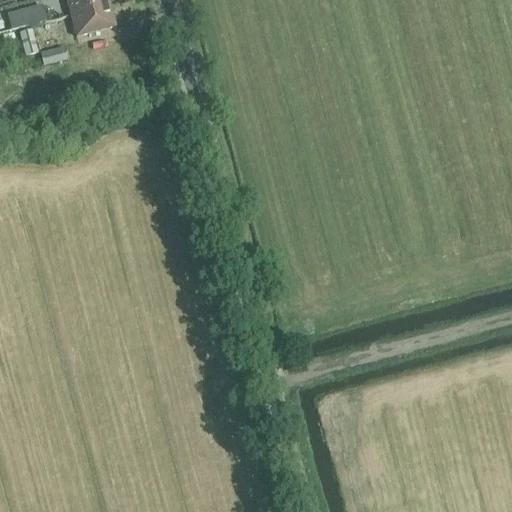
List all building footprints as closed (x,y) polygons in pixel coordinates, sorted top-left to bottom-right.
[(107,7),(105,0),(63,0),(68,18),(107,7)] [(42,7),(7,17),(11,33),(46,24),(42,7)] [(113,29),(107,7),(68,18),(74,39),(113,29)] [(20,34),(26,58),(37,54),(31,31),(20,34)] [(67,62),(64,49),(40,54),(43,68),(67,62)]
